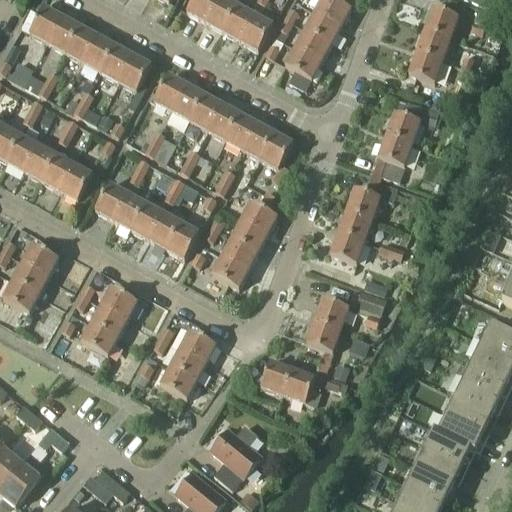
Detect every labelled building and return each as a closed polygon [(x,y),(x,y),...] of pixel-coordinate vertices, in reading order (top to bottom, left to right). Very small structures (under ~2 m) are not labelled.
[(152,0),(169,9),(173,0),(152,0)] [(195,0),(186,18),(205,28),(219,1),(217,0),(195,0)] [(268,0),(259,0),(256,7),(265,12),(271,1),(268,0)] [(324,0),(322,0),(314,16),(341,32),(351,15),(340,9),(344,0),(334,0),(332,4),(324,0)] [(463,0),(463,3),(492,13),(496,2),(488,0),(463,0)] [(219,1),(205,28),(222,38),(237,10),(219,1)] [(432,13),(424,35),(451,45),(459,23),(464,9),(444,2),(439,16),(432,13)] [(237,10),(222,38),(239,47),(253,19),(237,10)] [(20,34),(29,39),(28,40),(45,49),(60,22),(44,13),(40,20),(31,15),(20,34)] [(477,13),(470,38),(482,42),(490,18),(477,13)] [(291,15),(286,24),(293,28),(298,19),(291,15)] [(314,16),(304,35),(331,51),(341,32),(314,16)] [(253,19),(239,47),(257,57),(272,30),(253,19)] [(60,22),(45,49),(61,58),(77,31),(60,22)] [(286,24),(279,36),(287,40),(293,28),(286,24)] [(77,31),(61,58),(80,68),(95,41),(77,31)] [(304,35),(293,54),(321,69),(331,51),(304,35)] [(424,35),(416,57),(443,67),(451,45),(424,35)] [(95,41),(80,68),(97,78),(112,50),(95,41)] [(275,44),(264,61),(272,66),(283,48),(275,44)] [(112,50),(97,78),(117,89),(131,61),(112,50)] [(12,51),(0,72),(0,79),(5,82),(20,55),(12,51)] [(311,87),(321,69),(293,54),(283,71),(311,87)] [(434,90),(443,67),(416,57),(408,80),(434,90)] [(131,61),(117,89),(135,99),(150,71),(131,61)] [(464,61),(460,73),(485,82),(488,72),(475,67),(475,64),(464,61)] [(460,73),(456,85),(466,88),(469,78),(485,83),(485,82),(460,73)] [(9,84),(22,92),(23,92),(27,86),(13,78),(9,84)] [(44,88),(43,89),(52,94),(58,83),(49,79),(44,88)] [(168,81),(152,109),(169,118),(184,90),(168,81)] [(43,89),(38,100),(47,105),(52,94),(43,89)] [(184,90),(169,118),(187,128),(202,99),(184,90)] [(79,108),(79,109),(88,114),(93,103),(84,98),(79,108)] [(202,99),(187,128),(206,138),(221,110),(202,99)] [(34,107),(28,118),(37,122),(43,112),(34,107)] [(394,118),(386,141),(412,151),(419,131),(432,136),(438,118),(407,107),(402,121),(394,118)] [(79,109),(73,119),(82,124),(82,123),(87,114),(88,114),(79,109)] [(221,110),(206,138),(223,148),(238,119),(221,110)] [(40,127),(49,132),(55,120),(47,115),(40,127)] [(28,118),(23,128),(31,133),(37,122),(28,118)] [(238,119),(223,148),(240,157),(256,129),(238,119)] [(70,126),(64,137),(73,141),(78,131),(70,126)] [(115,128),(110,139),(119,144),(125,133),(115,128)] [(256,129),(240,157),(258,167),(273,139),(256,129)] [(2,130),(0,134),(0,164),(4,167),(19,139),(2,130)] [(64,137),(58,147),(67,152),(73,141),(64,137)] [(156,138),(150,148),(159,153),(164,144),(165,142),(156,138)] [(19,139),(4,167),(22,177),(36,149),(19,139)] [(273,139),(258,167),(277,177),(272,186),(280,191),(288,175),(280,171),(292,149),(273,139)] [(386,141),(372,179),(381,182),(399,188),(412,151),(386,141)] [(100,157),(110,162),(116,151),(105,145),(100,157)] [(150,149),(145,159),(153,164),(159,153),(150,148),(150,149)] [(36,149),(22,177),(39,186),(55,159),(36,149)] [(191,157),(185,167),(194,172),(200,162),(191,157)] [(55,159),(39,186),(58,196),(73,169),(55,159)] [(140,165),(134,175),(144,181),(149,170),(140,165)] [(185,167),(179,178),(188,183),(194,172),(185,167)] [(73,169),(58,196),(77,207),(92,180),(73,169)] [(135,176),(129,187),(133,189),(138,191),(144,181),(135,176)] [(226,177),(221,187),(229,192),(235,181),(226,177)] [(354,194),(346,217),(373,226),(381,205),(392,209),(397,194),(379,188),(381,182),(372,179),(365,198),(354,194)] [(176,185),(170,196),(179,200),(181,197),(185,190),(176,185)] [(221,187),(215,198),(224,202),(229,192),(221,187)] [(94,217),(112,226),(127,199),(109,189),(94,217)] [(127,199),(112,226),(130,236),(145,208),(134,202),(140,192),(138,191),(133,189),(127,199)] [(170,196),(165,206),(168,208),(174,211),(179,200),(170,196)] [(249,207),(240,225),(268,240),(277,223),(266,217),(274,201),(266,197),(258,212),(249,207)] [(201,213),(210,218),(216,207),(207,202),(201,213)] [(145,208),(130,236),(148,246),(163,218),(145,208)] [(163,218),(148,246),(165,255),(181,228),(170,222),(176,212),(174,211),(168,208),(163,218)] [(346,217),(338,238),(365,248),(373,226),(346,217)] [(216,223),(210,234),(219,239),(225,228),(216,223)] [(240,225),(230,244),(258,258),(268,240),(240,225)] [(181,228),(165,255),(184,265),(199,237),(181,228)] [(210,234),(205,245),(213,249),(219,239),(210,234)] [(357,271),(365,248),(338,238),(330,261),(357,271)] [(498,245),(487,241),(482,253),(493,258),(498,245)] [(230,244),(220,262),(248,277),(258,258),(230,244)] [(7,247),(2,257),(10,261),(16,252),(7,247)] [(380,253),(410,264),(402,261),(403,256),(381,248),(380,253)] [(32,251),(22,269),(49,283),(59,266),(32,251)] [(378,258),(409,269),(410,264),(380,253),(378,258)] [(2,257),(0,260),(0,270),(4,273),(10,261),(2,257)] [(197,259),(191,269),(198,274),(204,263),(197,259)] [(220,262),(211,281),(238,295),(248,277),(220,262)] [(22,269),(12,287),(39,302),(49,283),(22,269)] [(363,294),(386,303),(390,293),(366,285),(363,294)] [(29,320),(39,302),(12,287),(2,305),(29,320)] [(511,287),(510,287),(501,307),(511,311),(511,287)] [(87,291),(80,302),(88,306),(94,295),(87,291)] [(111,294),(100,313),(127,327),(137,309),(111,294)] [(386,306),(361,297),(356,311),(381,320),(386,306)] [(80,302),(75,312),(82,316),(88,306),(80,302)] [(323,305),(314,326),(342,337),(350,315),(323,305)] [(100,313),(90,331),(117,346),(127,327),(100,313)] [(380,325),(359,318),(355,331),(376,337),(380,325)] [(324,357),(319,370),(328,373),(342,337),(314,326),(306,350),(324,357)] [(67,327),(61,338),(69,342),(75,331),(67,327)] [(511,340),(490,330),(481,349),(511,363),(511,340)] [(107,362),(117,346),(90,331),(81,348),(107,362)] [(165,334),(159,345),(167,349),(173,338),(165,334)] [(190,337),(179,356),(206,369),(216,352),(190,337)] [(159,345),(154,355),(161,359),(167,349),(159,345)] [(511,363),(481,349),(473,367),(510,384),(511,379),(511,363)] [(179,356),(170,373),(196,388),(206,369),(179,356)] [(260,394),(285,403),(295,376),(270,367),(260,394)] [(464,384),(501,402),(510,384),(473,367),(464,384)] [(145,370),(140,380),(147,385),(153,374),(145,370)] [(295,376),(285,403),(305,411),(305,410),(313,413),(321,392),(337,398),(338,397),(345,399),(348,390),(341,388),(341,387),(325,381),(328,373),(319,370),(314,383),(295,376)] [(170,373),(160,391),(186,406),(196,388),(170,373)] [(464,384),(455,403),(492,420),(501,402),(464,384)] [(447,420),(484,439),(492,420),(455,403),(447,420)] [(15,421),(25,429),(32,419),(23,412),(15,421)] [(32,419),(25,429),(34,436),(42,427),(32,419)] [(470,455),(475,457),(484,439),(447,420),(438,438),(438,439),(470,455)] [(409,427),(398,422),(391,435),(402,441),(409,427)] [(228,437),(211,458),(224,468),(224,469),(213,482),(232,497),(241,485),(242,485),(243,486),(261,464),(248,453),(257,442),(245,432),(235,443),(228,437)] [(61,458),(69,449),(50,434),(37,450),(44,456),(50,449),(61,458)] [(434,436),(425,455),(462,473),(470,455),(438,439),(438,438),(434,436)] [(3,456),(0,459),(0,495),(20,470),(21,469),(3,455),(3,456)] [(416,473),(453,490),(462,473),(425,455),(416,473)] [(390,464),(379,459),(372,471),(383,477),(390,464)] [(20,470),(0,495),(0,501),(12,511),(16,511),(39,484),(21,469),(20,470)] [(416,473),(408,491),(444,508),(453,490),(416,473)] [(94,485),(112,500),(120,491),(102,476),(94,485)] [(188,511),(221,511),(226,507),(192,480),(175,501),(189,511),(188,511)] [(120,491),(112,500),(122,508),(129,499),(120,491)] [(408,491),(399,509),(405,511),(442,511),(444,508),(408,491)]
